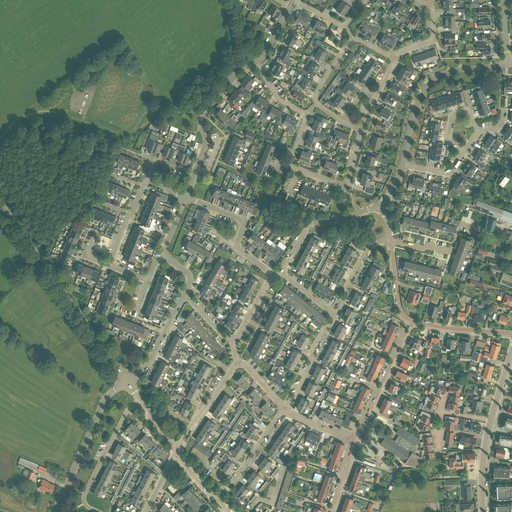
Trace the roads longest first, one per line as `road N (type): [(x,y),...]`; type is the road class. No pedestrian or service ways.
road 1 (residential): [(126,380),(0,202)]
road 2 (residential): [(402,165),(416,102),(429,82),(506,65)]
road 3 (residential): [(185,197),(205,148),(202,114),(241,66),(256,62)]
road 4 (residential): [(54,511),(103,402),(126,380)]
road 5 (residential): [(352,440),(407,319)]
road 6 (residential): [(95,511),(84,493),(127,408),(142,402)]
